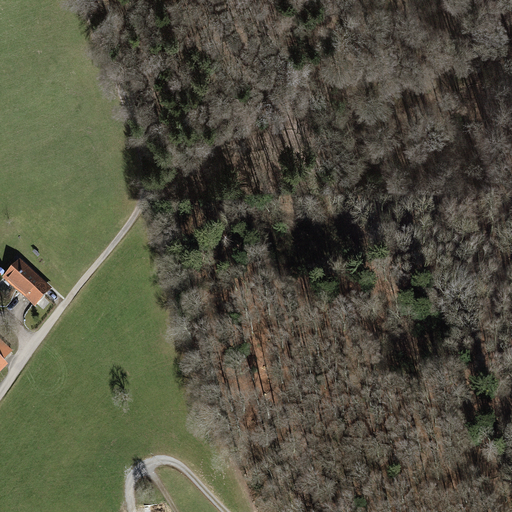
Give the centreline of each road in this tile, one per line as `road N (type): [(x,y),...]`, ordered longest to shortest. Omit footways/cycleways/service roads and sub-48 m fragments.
road 1 (track): [(0,390),(130,222),(147,179)]
road 2 (track): [(77,0),(126,99),(147,179)]
road 3 (unclassified): [(225,511),(168,458),(137,470),(129,482),(132,511)]
